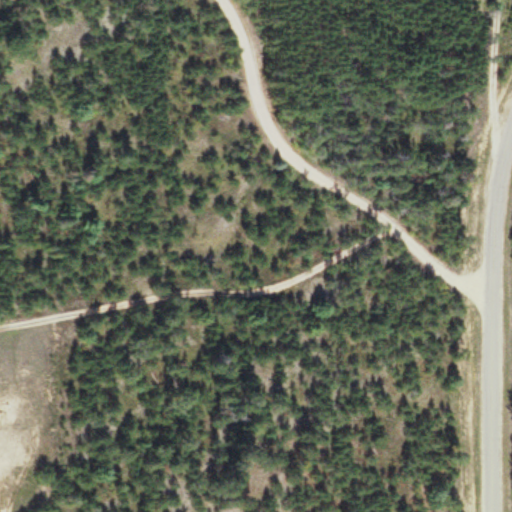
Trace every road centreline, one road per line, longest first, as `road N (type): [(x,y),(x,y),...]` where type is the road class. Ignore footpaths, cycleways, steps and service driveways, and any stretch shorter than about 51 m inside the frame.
road 1 (track): [(498,309),(391,228),(269,289),(0,332)]
road 2 (residential): [(496,511),(496,200),(511,123)]
road 3 (track): [(214,0),(282,133),(391,228)]
road 4 (track): [(508,140),(483,85),(490,0)]
